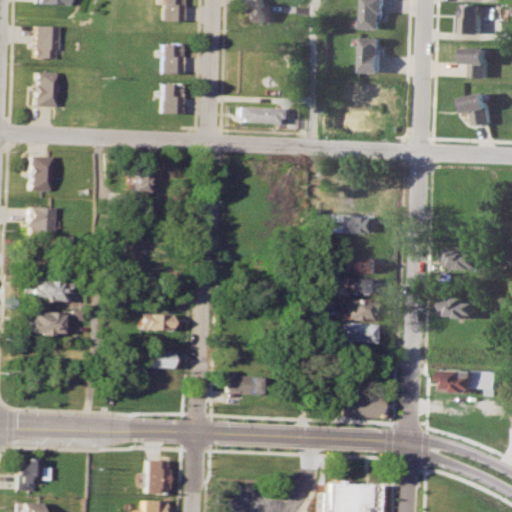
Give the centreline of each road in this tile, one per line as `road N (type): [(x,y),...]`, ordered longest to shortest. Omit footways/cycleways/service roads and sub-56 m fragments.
road 1 (residential): [(0,131),(511,154)]
road 2 (residential): [(209,0),(190,511)]
road 3 (residential): [(406,511),(423,0)]
road 4 (secondary): [(123,429),(408,440)]
road 5 (secondary): [(0,425),(123,429)]
